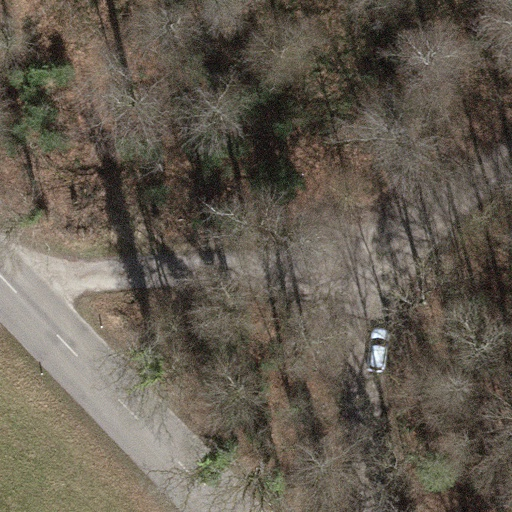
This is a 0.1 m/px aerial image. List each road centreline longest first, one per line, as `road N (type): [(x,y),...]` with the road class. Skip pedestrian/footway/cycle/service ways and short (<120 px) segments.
road 1 (track): [(473,187),(384,254),(366,406),(374,511)]
road 2 (track): [(16,281),(384,254)]
road 3 (tertiary): [(232,511),(0,263)]
